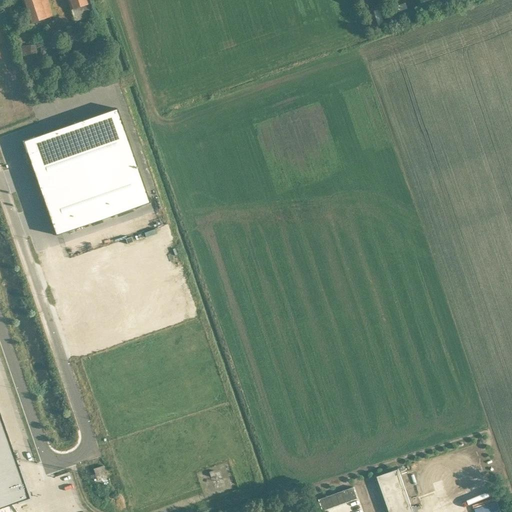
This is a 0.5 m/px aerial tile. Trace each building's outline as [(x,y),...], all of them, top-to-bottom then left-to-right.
[(21,0),(29,24),(54,16),(48,0),(21,0)] [(67,0),(74,22),(92,16),(86,0),(67,0)] [(379,26),(385,25),(382,9),(376,10),(379,26)] [(37,65),(36,45),(20,46),(21,66),(37,65)] [(49,78),(50,91),(62,90),(61,77),(49,78)] [(117,108),(42,134),(34,137),(33,137),(33,138),(23,141),(27,151),(26,151),(26,152),(26,153),(27,152),(56,236),(61,234),(150,203),(117,108)] [(17,471),(19,470),(18,467),(16,467),(0,420),(0,507),(16,502),(17,504),(20,503),(19,501),(27,499),(17,471)] [(95,475),(105,472),(103,466),(93,469),(95,475)] [(413,511),(398,469),(377,477),(389,511),(413,511)] [(357,499),(353,487),(319,499),(323,511),(357,499)] [(500,511),(498,501),(475,507),(475,511),(500,511)]
